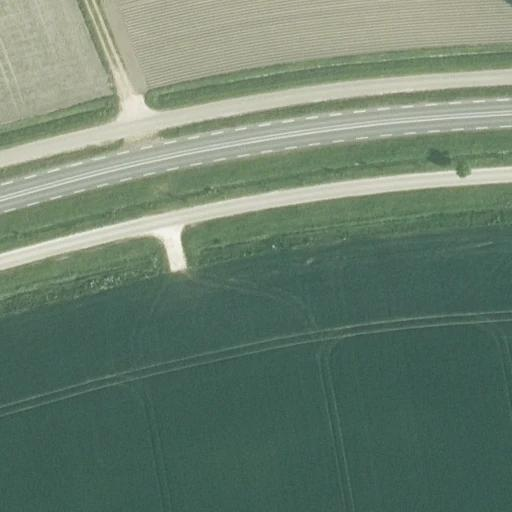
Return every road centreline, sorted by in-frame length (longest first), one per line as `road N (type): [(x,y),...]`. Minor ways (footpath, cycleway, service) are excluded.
road 1 (unclassified): [(0,264),(163,221),(316,194),(511,175)]
road 2 (secondary): [(0,202),(312,134),(511,116)]
road 3 (unclassified): [(511,77),(303,95),(0,159)]
